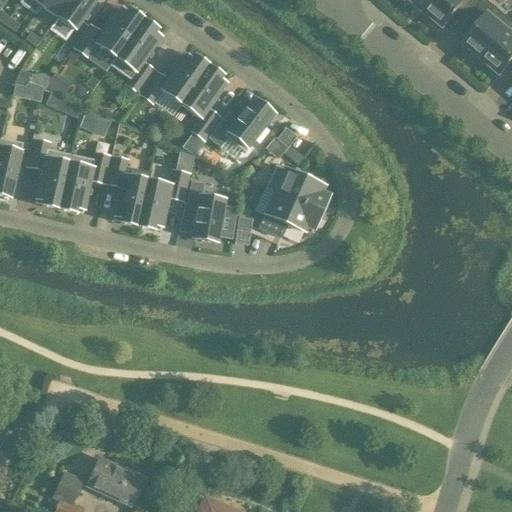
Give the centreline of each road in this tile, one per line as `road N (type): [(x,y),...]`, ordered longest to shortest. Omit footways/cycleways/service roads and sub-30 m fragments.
road 1 (residential): [(0,221),(237,269),(314,257),(340,237),(348,183),(311,123),(146,0)]
road 2 (residential): [(442,511),(48,390)]
road 3 (residential): [(337,12),(511,157)]
road 4 (residential): [(511,344),(488,383),(447,511)]
